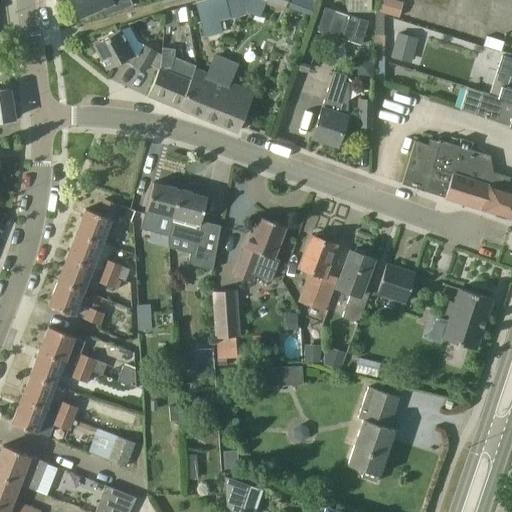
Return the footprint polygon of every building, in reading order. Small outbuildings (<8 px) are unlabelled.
[(72,0),(79,17),(119,0),(72,0)] [(204,0),(196,2),(205,37),(221,33),(218,21),(229,18),(223,0),(204,0)] [(260,0),(284,9),(287,0),(260,0)] [(371,0),(347,0),(347,12),(371,12),(371,0)] [(399,16),(403,1),(400,0),(377,0),(375,9),(399,16)] [(368,21),(323,6),(315,29),(361,44),(368,21)] [(185,7),(182,8),(179,8),(166,11),(166,21),(180,19),(187,18),(185,7)] [(124,61),(134,66),(144,72),(156,51),(146,45),(139,57),(134,55),(120,30),(94,44),(108,69),(124,61)] [(416,38),(397,33),(391,57),(410,62),(416,38)] [(374,56),(384,56),(384,35),(374,35),(373,56),(374,56)] [(180,108),(195,70),(196,68),(194,67),(195,65),(173,56),(174,49),(162,48),(159,69),(149,96),(180,108)] [(384,72),(384,56),(374,56),(374,80),(384,84),(384,72)] [(511,58),(502,56),(490,94),(498,97),(511,101),(511,58)] [(372,75),(373,60),(357,59),(356,75),(372,75)] [(215,78),(195,70),(180,108),(237,131),(252,95),(214,79),(215,78)] [(348,83),(345,83),(348,74),(335,70),(313,138),(338,146),(348,115),(347,115),(348,83)] [(511,101),(498,97),(490,94),(467,87),(460,109),(509,125),(511,126),(511,101)] [(15,119),(10,89),(0,90),(0,126),(4,126),(3,120),(15,119)] [(372,126),(373,100),(358,99),(357,126),(372,126)] [(511,177),(495,173),(492,157),(487,155),(441,140),(440,141),(431,139),(429,145),(416,141),(402,183),(511,218),(511,191),(507,190),(511,177)] [(160,214),(173,217),(181,190),(154,183),(142,229),(155,232),(160,214)] [(195,243),(191,260),(191,261),(191,262),(191,263),(192,264),(193,265),(213,270),(221,225),(220,225),(219,227),(201,223),(207,197),(181,190),(173,217),(168,236),(195,243)] [(77,233),(102,243),(117,204),(105,199),(99,214),(86,209),(77,233)] [(251,282),(254,274),(271,280),(279,259),(273,257),(285,226),(260,217),(254,233),(251,232),(234,275),(251,282)] [(109,262),(114,248),(102,243),(77,233),(67,257),(93,267),(102,270),(119,277),(123,267),(109,262)] [(312,298),(310,304),(324,309),(335,279),(325,275),(336,245),(325,241),(326,239),(324,236),(318,233),(314,235),(313,237),(311,236),(299,267),(311,271),(302,295),(312,298)] [(373,259),(351,251),(337,287),(351,292),(342,317),(358,323),(369,295),(361,292),(373,259)] [(58,281),(84,291),(93,267),(67,257),(58,281)] [(376,293),(404,303),(415,275),(387,264),(376,293)] [(119,277),(102,270),(98,281),(115,287),(119,277)] [(84,291),(58,281),(49,305),(74,315),(84,291)] [(460,288),(453,307),(443,338),(457,343),(476,349),(492,299),(460,288)] [(238,291),(214,292),(216,338),(236,337),(240,337),(238,291)] [(149,304),(137,305),(137,309),(138,329),(151,329),(149,304)] [(104,313),(87,306),(83,319),(99,325),(103,315),(104,313)] [(40,351),(65,361),(74,364),(91,370),(95,359),(81,354),(86,341),(75,337),(49,327),(40,351)] [(236,337),(216,338),(217,359),(237,358),(236,337)] [(320,344),(304,344),(303,361),(320,361),(320,344)] [(328,349),(324,347),(323,363),(339,369),(345,352),(330,346),(328,349)] [(213,349),(198,350),(199,368),(214,367),(213,349)] [(31,375),(56,385),(65,361),(40,351),(31,375)] [(380,362),(358,357),(355,371),(377,377),(380,362)] [(70,375),(70,376),(86,382),(91,370),(74,364),(70,375)] [(135,388),(134,368),(124,364),(123,366),(117,381),(133,388),(135,388)] [(302,366),(267,368),(268,386),(303,384),(302,366)] [(21,399),(47,409),(51,397),(56,385),(31,375),(21,399)] [(392,418),(399,398),(368,387),(363,403),(369,405),(364,420),(363,419),(348,465),(379,475),(394,431),(398,432),(398,431),(383,426),(387,416),(392,418)] [(37,433),(47,409),(21,399),(12,423),(37,433)] [(62,402),(58,413),(73,419),(73,417),(76,410),(77,407),(76,407),(65,403),(62,402)] [(169,406),(170,420),(179,420),(178,405),(169,406)] [(68,430),(73,419),(58,413),(54,424),(68,430)] [(88,452),(107,459),(116,435),(97,428),(88,452)] [(125,467),(135,442),(116,435),(107,459),(107,460),(125,467)] [(0,454),(0,476),(19,484),(36,491),(47,462),(3,445),(0,454)] [(238,468),(237,450),(223,451),(224,469),(238,468)] [(198,477),(198,465),(186,466),(187,478),(198,477)] [(12,502),(19,484),(0,476),(0,507),(12,511),(39,511),(24,506),(23,507),(12,502)] [(226,506),(232,511),(233,511),(244,483),(224,476),(226,506)] [(94,511),(127,511),(136,497),(105,485),(94,511)]
